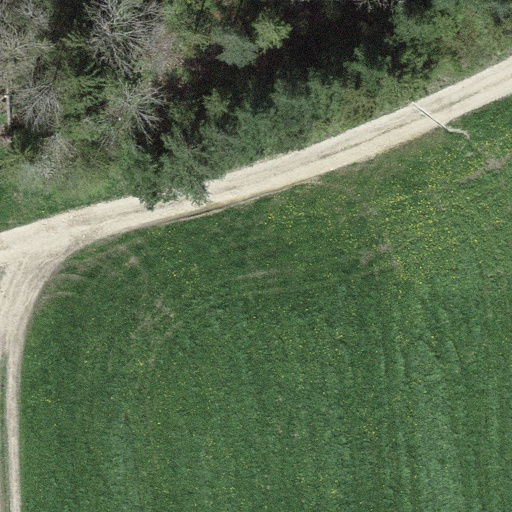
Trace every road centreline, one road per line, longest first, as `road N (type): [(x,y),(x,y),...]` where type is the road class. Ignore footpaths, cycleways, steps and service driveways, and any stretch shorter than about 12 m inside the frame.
road 1 (track): [(511,71),(310,160),(0,249)]
road 2 (track): [(0,349),(10,300),(45,233)]
